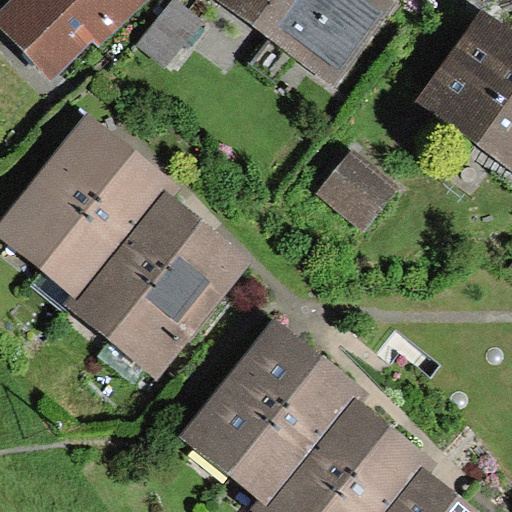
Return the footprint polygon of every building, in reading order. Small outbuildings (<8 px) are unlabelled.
[(150,0),(9,0),(0,9),(0,31),(50,83),(93,43),(99,49),(150,0)] [(206,22),(178,0),(174,0),(138,46),(168,70),(206,22)] [(385,5),(378,0),(206,0),(324,87),(385,5)] [(511,178),(511,42),(468,11),(404,102),(511,178)] [(0,256),(27,279),(125,159),(79,122),(0,220),(0,256)] [(395,184),(348,147),(314,189),(361,227),(395,184)] [(173,197),(125,159),(27,279),(62,306),(67,311),(156,201),(164,208),(173,197)] [(164,208),(156,201),(67,311),(62,306),(53,316),(100,354),(196,233),(164,208)] [(147,392),(244,272),(196,233),(100,354),(147,392)] [(312,366),(265,329),(170,448),(216,485),(312,366)] [(361,405),(312,366),(216,485),(249,511),(250,511),(262,511),(345,409),(353,416),(361,405)] [(325,511),(383,440),(353,416),(345,409),(262,511),(250,511),(249,511),(248,511),(325,511)] [(428,476),(383,440),(325,511),(387,511),(414,479),(421,485),(428,476)] [(421,485),(414,479),(387,511),(447,511),(451,508),(421,485)]
